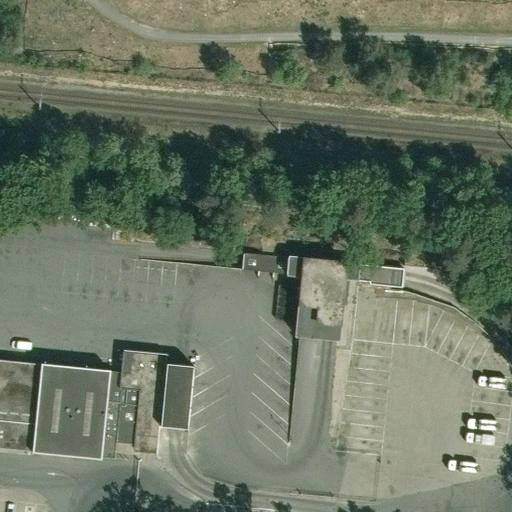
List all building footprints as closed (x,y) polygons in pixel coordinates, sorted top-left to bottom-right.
[(0,240),(24,244),(26,233),(0,229),(0,240)] [(0,249),(0,264),(24,265),(24,250),(0,249)] [(346,263),(244,253),(243,262),(242,271),(301,276),(295,335),(338,339),(344,280),(367,282),(367,284),(401,288),(402,277),(403,269),(346,263)] [(248,277),(248,339),(276,339),(276,277),(248,277)] [(158,303),(158,291),(140,290),(139,303),(158,303)] [(162,293),(160,305),(179,307),(180,294),(162,293)] [(199,314),(199,296),(187,296),(187,314),(199,314)] [(198,456),(207,359),(179,356),(180,343),(124,337),(121,372),(0,359),(0,447),(114,459),(115,443),(134,445),(134,450),(198,456)]
